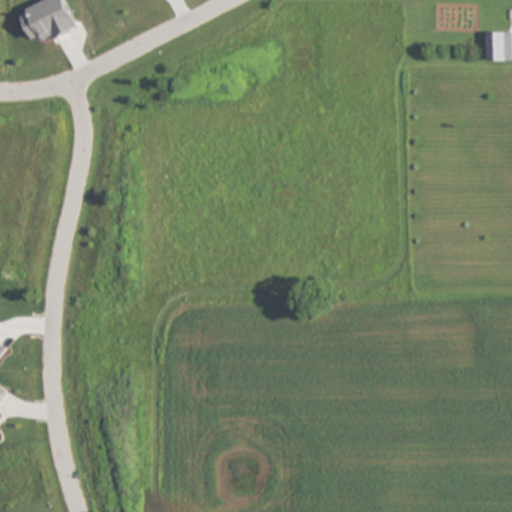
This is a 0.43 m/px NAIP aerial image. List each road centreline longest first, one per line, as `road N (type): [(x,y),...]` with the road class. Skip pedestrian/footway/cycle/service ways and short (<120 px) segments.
road 1 (residential): [(76,511),(61,467),(47,360),(56,254),(80,148),(67,79)]
road 2 (residential): [(0,91),(67,79),(221,0)]
